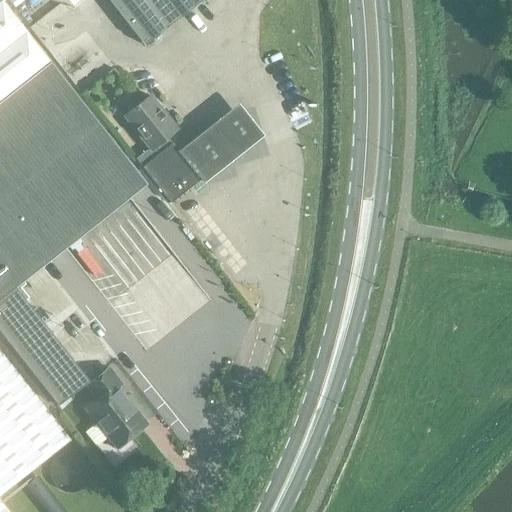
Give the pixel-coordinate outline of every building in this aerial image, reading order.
[(0,0),(0,100),(49,61),(1,0),(0,0)] [(107,0),(144,45),(201,0),(107,0)] [(0,298),(128,197),(145,184),(49,61),(0,100),(0,298)] [(158,154),(156,155),(142,167),(170,203),(200,179),(187,162),(178,152),(172,143),(170,144),(165,138),(176,129),(149,96),(124,116),(150,150),(153,148),(158,154)] [(187,162),(200,179),(204,184),(266,135),(240,103),(178,152),(187,162)] [(0,511),(7,511),(0,502),(0,495),(70,440),(0,351),(0,511)] [(108,369),(87,385),(98,400),(86,409),(109,438),(109,443),(113,449),(118,449),(124,445),(125,440),(144,424),(115,387),(120,384),(108,369)] [(90,482),(90,481),(90,477),(89,473),(85,467),(79,463),(75,462),(71,461),(63,463),(57,466),(53,472),(52,475),(51,480),(52,487),(53,490),(56,494),(62,499),(65,500),(70,501),(77,500),(80,498),(84,495),(89,489),(90,482)]
